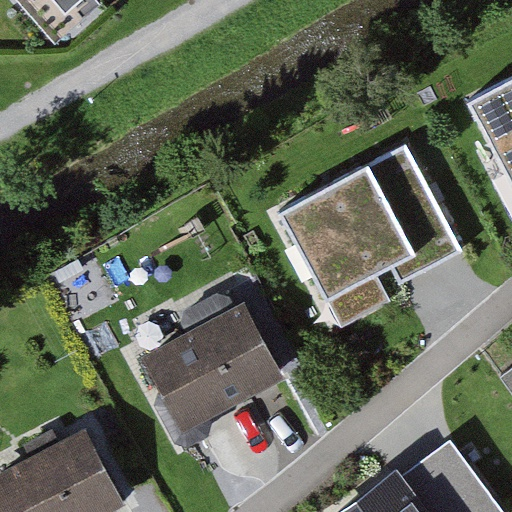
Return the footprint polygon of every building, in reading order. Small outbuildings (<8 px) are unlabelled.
[(32,0),(59,32),(99,0),(32,0)] [(511,64),(465,89),(505,167),(511,163),(511,64)] [(406,165),(303,217),(343,295),(446,242),(406,165)] [(238,311),(136,364),(176,442),(279,389),(238,311)] [(511,372),(495,385),(511,409),(511,372)] [(117,511),(78,435),(0,474),(0,511),(117,511)] [(503,511),(454,442),(405,476),(397,464),(327,511),(503,511)]
